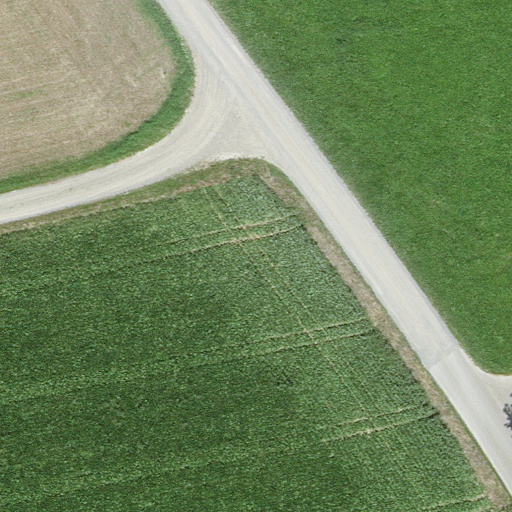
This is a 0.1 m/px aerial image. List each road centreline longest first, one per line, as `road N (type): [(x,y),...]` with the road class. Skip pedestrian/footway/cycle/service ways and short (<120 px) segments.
road 1 (track): [(179,0),(511,443)]
road 2 (track): [(0,209),(122,180),(253,100)]
